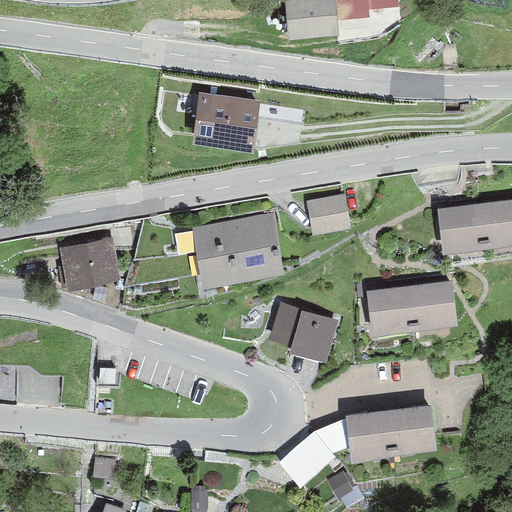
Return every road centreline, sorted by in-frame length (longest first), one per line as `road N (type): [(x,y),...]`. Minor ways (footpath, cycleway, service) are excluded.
road 1 (tertiary): [(0,298),(51,306),(233,369),(268,388),(277,411),(271,427),(249,437),(0,419)]
road 2 (tertiary): [(511,149),(420,155),(0,226)]
road 3 (tertiary): [(0,31),(407,84),(511,85)]
